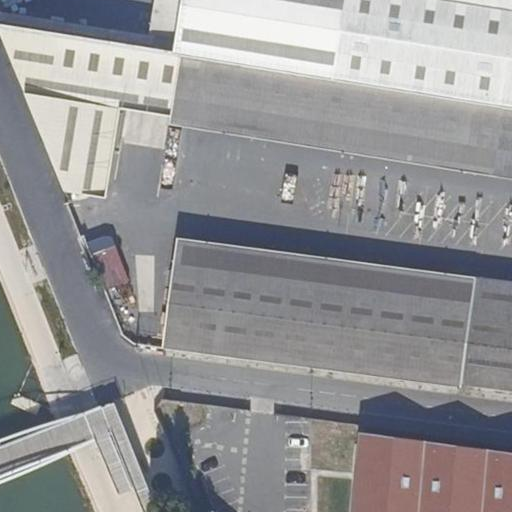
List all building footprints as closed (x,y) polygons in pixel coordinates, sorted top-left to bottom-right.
[(511,0),(156,0),(153,19),(511,76),(511,0)] [(511,76),(153,19),(146,55),(339,84),(505,110),(511,110),(511,76)] [(32,36),(0,31),(67,196),(83,199),(98,109),(148,117),(147,122),(511,180),(511,110),(505,110),(339,84),(146,55),(131,52),(32,36)] [(101,290),(126,282),(111,235),(86,243),(101,290)] [(511,283),(177,240),(164,349),(190,352),(511,395),(511,283)] [(511,511),(511,457),(363,438),(355,511),(511,511)]
